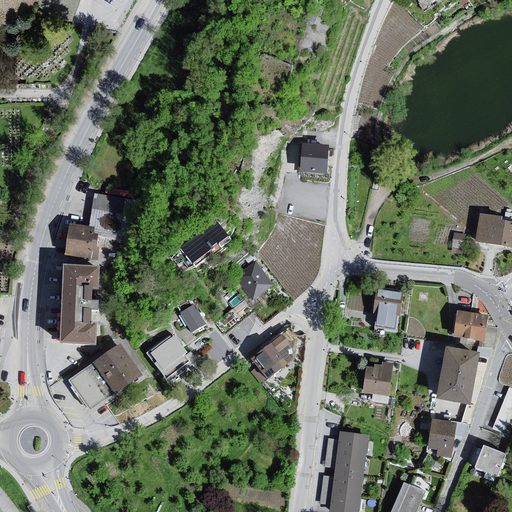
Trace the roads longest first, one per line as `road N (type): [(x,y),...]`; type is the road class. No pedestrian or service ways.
road 1 (tertiary): [(30,415),(29,303),(44,231),(81,140),(159,0)]
road 2 (residential): [(324,291),(155,414),(86,443),(58,445)]
road 3 (residential): [(327,267),(348,100),(384,0)]
road 4 (residential): [(297,511),(324,291)]
road 5 (residential): [(507,325),(438,511)]
road 6 (residential): [(327,267),(446,277),(492,300)]
